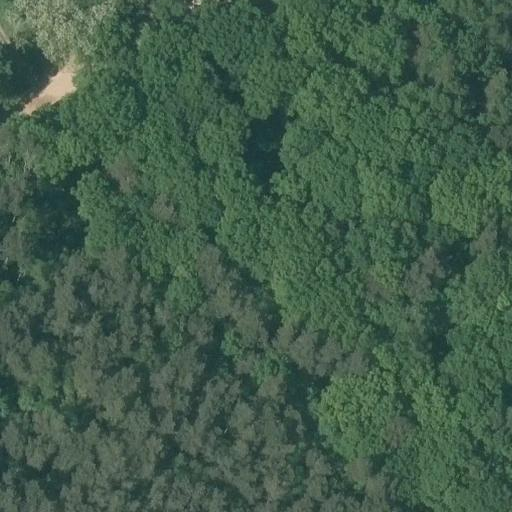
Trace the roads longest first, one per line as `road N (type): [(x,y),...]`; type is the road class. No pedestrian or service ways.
road 1 (track): [(494,511),(114,174),(0,29)]
road 2 (track): [(425,511),(107,231),(23,116)]
road 3 (track): [(179,0),(0,133)]
